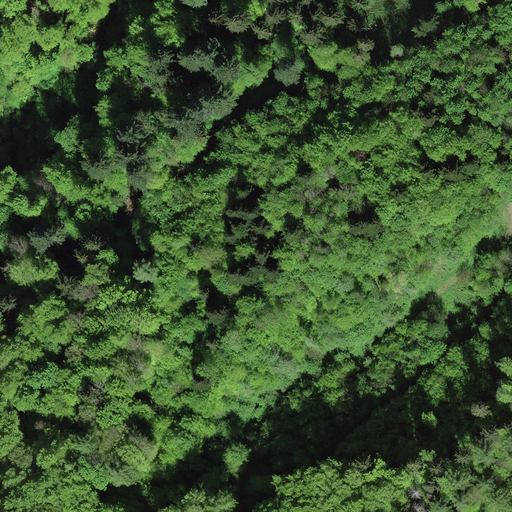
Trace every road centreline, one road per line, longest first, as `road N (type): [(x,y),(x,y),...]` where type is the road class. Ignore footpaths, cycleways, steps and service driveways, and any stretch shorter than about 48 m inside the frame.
road 1 (track): [(0,275),(121,215),(224,145),(280,89),(401,49),(502,0)]
road 2 (track): [(511,288),(459,346),(258,511)]
